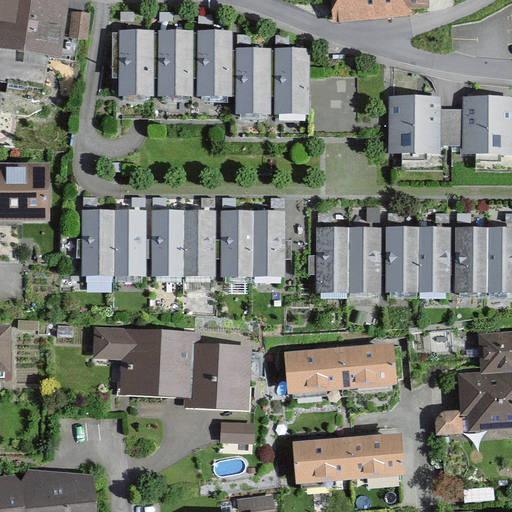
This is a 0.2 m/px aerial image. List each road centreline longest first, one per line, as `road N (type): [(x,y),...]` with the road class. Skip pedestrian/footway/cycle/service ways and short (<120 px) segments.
road 1 (residential): [(106,0),(81,167),(103,190),(511,197)]
road 2 (residential): [(380,41),(474,67),(511,68)]
road 3 (residential): [(265,0),(380,41)]
